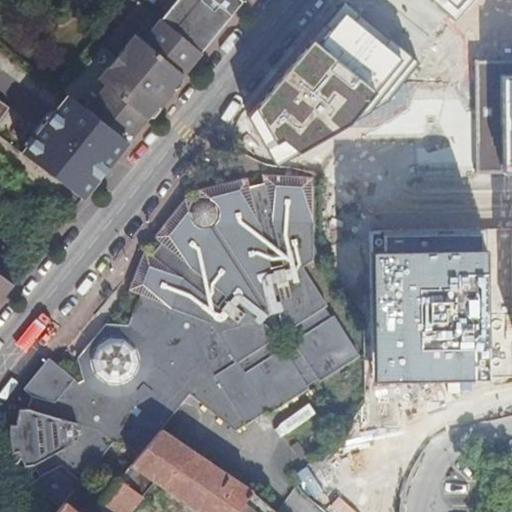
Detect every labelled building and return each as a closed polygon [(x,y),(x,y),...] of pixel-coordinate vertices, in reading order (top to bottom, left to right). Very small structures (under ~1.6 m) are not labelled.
[(173,66),(181,73),(185,69),(200,50),(197,47),(209,32),(212,34),(221,23),(213,16),(222,5),(225,6),(228,6),(230,5),(233,3),(234,1),(234,0),(172,0),(142,38),(137,34),(100,80),(105,83),(85,108),(118,133),(127,140),(143,120),(147,116),(139,109),(151,94),(155,95),(158,95),(160,93),(163,90),(163,88),(162,85),(161,82),(173,66)] [(433,0),(454,18),(470,0),(433,0)] [(342,4),(249,115),(272,163),(356,120),(416,60),(342,4)] [(100,80),(137,34),(135,32),(97,78),(100,80)] [(511,60),(472,61),(473,80),(474,171),(511,170),(511,60)] [(429,324),(431,385),(493,384),(492,358),(511,357),(511,234),(490,235),(490,248),(429,249),(429,273),(411,274),(412,325),(429,324)] [(0,287),(6,279),(11,283),(12,282),(0,272),(0,287)] [(132,463),(156,479),(204,511),(80,511),(65,500),(60,505),(54,511),(279,511),(253,490),(160,428),(132,463)] [(120,478),(144,494),(156,479),(132,463),(120,478)] [(107,511),(129,511),(144,494),(120,478),(100,502),(97,505),(107,511)]
